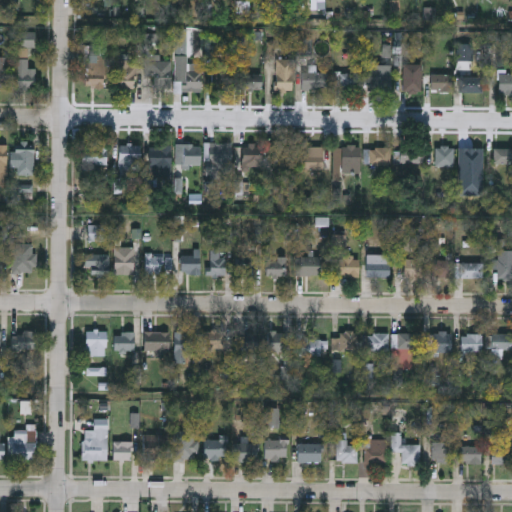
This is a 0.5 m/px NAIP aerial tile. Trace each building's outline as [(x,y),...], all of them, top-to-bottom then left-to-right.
[(312,54),(296,54),(296,39),(312,39),(312,54)] [(106,46),(104,88),(86,87),(88,46),(106,46)] [(35,68),(35,89),(15,89),(15,48),(27,48),(27,68),(35,68)] [(174,91),(174,55),(188,55),(188,63),(201,63),(201,91),(174,91)] [(0,57),(8,57),(8,86),(0,86),(0,57)] [(116,89),(116,61),(136,61),(136,89),(116,89)] [(169,89),(150,89),(150,61),(169,61),(169,89)] [(275,62),(292,62),(291,90),(274,90),(275,62)] [(230,89),(211,89),(211,63),(230,63),(230,89)] [(390,64),(390,91),(367,91),(367,64),(390,64)] [(420,64),(420,92),(402,92),(402,64),(420,64)] [(326,88),(301,88),(301,72),(326,72),(326,88)] [(261,88),(236,88),(236,73),(261,73),(261,88)] [(337,90),(337,73),(359,73),(359,90),(337,90)] [(451,91),(432,91),(432,74),(451,74),(451,91)] [(511,93),(498,93),(498,74),(511,74),(511,93)] [(481,92),(458,92),(458,77),(481,77),(481,92)] [(33,141),(33,164),(13,164),(13,141),(33,141)] [(243,167),(243,142),(262,142),(262,167),(243,167)] [(208,143),(231,143),(231,168),(208,168),(208,143)] [(118,169),(118,144),(139,144),(139,169),(118,169)] [(176,165),(176,144),(201,144),(201,165),(176,165)] [(170,145),(170,177),(148,177),(148,145),(170,145)] [(81,164),(81,146),(106,146),(106,164),(81,164)] [(297,169),(297,146),(322,146),(322,169),(297,169)] [(333,146),(358,146),(358,171),(333,171),(333,146)] [(389,147),(389,165),(371,164),(372,147),(389,147)] [(422,147),(422,164),(398,164),(398,147),(422,147)] [(434,166),(434,147),(453,147),(453,166),(434,166)] [(462,178),(462,148),(483,148),(483,178),(462,178)] [(511,163),(493,163),(493,148),(511,148),(511,163)] [(287,169),(276,169),(276,156),(287,156),(287,169)] [(104,224),(104,240),(88,240),(88,224),(104,224)] [(114,273),(114,249),(133,249),(133,273),(114,273)] [(511,279),(497,279),(497,249),(511,249),(511,279)] [(34,272),(14,272),(14,253),(34,253),(34,272)] [(161,253),(161,274),(144,274),(144,253),(161,253)] [(108,254),(108,275),(87,275),(87,254),(108,254)] [(199,254),(199,273),(180,273),(180,254),(199,254)] [(388,276),(365,276),(365,254),(388,254),(388,276)] [(225,255),(225,275),(208,275),(208,255),(225,255)] [(254,274),(235,274),(235,256),(254,256),(254,274)] [(286,256),(286,275),(266,275),(266,256),(286,256)] [(296,274),(296,256),(321,256),(321,274),(296,274)] [(358,274),(334,274),(334,256),(358,256),(358,274)] [(403,278),(403,258),(422,258),(422,278),(403,278)] [(452,260),(452,276),(431,276),(431,260),(452,260)] [(459,277),(459,262),(482,262),(482,277),(459,277)] [(85,356),(85,330),(106,330),(106,356),(85,356)] [(224,348),(203,348),(203,330),(224,330),(224,348)] [(266,351),(266,330),(284,330),(284,351),(266,351)] [(134,331),(134,355),(114,355),(114,331),(134,331)] [(167,331),(167,356),(153,356),(153,351),(144,351),(144,331),(167,331)] [(338,331),(356,331),(356,351),(338,351),(338,331)] [(431,331),(450,331),(450,351),(431,351),(431,331)] [(11,348),(11,332),(35,332),(35,348),(11,348)] [(174,362),(174,332),(196,332),(196,353),(188,353),(188,362),(174,362)] [(233,360),(233,332),(259,332),(259,349),(245,349),(245,360),(233,360)] [(387,333),(387,350),(367,350),(367,333),(387,333)] [(420,350),(392,350),(392,333),(420,333),(420,350)] [(481,333),(481,352),(460,352),(460,333),(481,333)] [(489,358),(489,333),(511,333),(511,348),(502,348),(502,358),(489,358)] [(321,355),(297,355),(297,337),(321,337),(321,355)] [(276,425),(265,425),(265,408),(276,408),(276,425)] [(12,430),(35,430),(35,460),(12,460),(12,430)] [(391,453),(391,432),(401,432),(401,444),(420,444),(420,464),(401,464),(401,453),(391,453)] [(356,462),(336,462),(336,433),(346,433),(346,445),(356,445),(356,462)] [(143,434),(166,434),(166,458),(143,458),(143,434)] [(102,437),(102,460),(83,460),(83,437),(102,437)] [(173,461),(173,439),(197,439),(197,461),(173,461)] [(287,460),(263,460),(263,439),(287,439),(287,460)] [(362,439),(386,439),(386,463),(362,463),(362,439)] [(226,440),(226,460),(203,460),(203,440),(226,440)] [(131,460),(112,460),(112,442),(131,442),(131,460)] [(432,463),(432,442),(450,442),(450,463),(432,463)] [(257,443),(257,461),(233,461),(233,443),(257,443)] [(297,461),(297,443),(320,443),(320,461),(297,461)] [(480,463),(458,463),(458,446),(480,446),(480,463)] [(511,464),(491,464),(491,448),(511,448),(511,464)]
